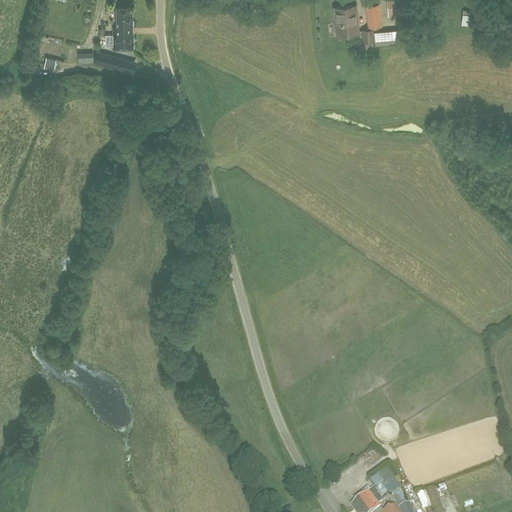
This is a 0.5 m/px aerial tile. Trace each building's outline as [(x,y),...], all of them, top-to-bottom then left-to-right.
[(394,3),(395,15),(406,14),(405,2),(394,3)] [(336,35),(358,33),(356,5),(334,7),(336,35)] [(379,5),(366,6),(368,27),(381,26),(379,5)] [(117,28),(113,28),(113,50),(133,50),(133,36),(132,36),(132,18),(129,18),(129,7),(117,7),(117,28)] [(363,43),(375,42),(374,29),(361,30),(363,43)] [(94,62),(124,70),(134,73),(137,60),(96,50),(95,55),(93,55),(93,51),(77,53),(78,64),(94,62)] [(40,65),(50,68),(53,59),(43,56),(40,65)] [(397,446),(392,459),(397,461),(402,463),(407,465),(416,444),(415,443),(406,440),(408,434),(400,431),(395,445),(397,446)] [(374,487),(370,491),(350,506),(354,511),(376,511),(381,508),(378,504),(385,499),(383,497),(387,494),(381,485),(394,477),(389,469),(377,476),(376,475),(369,479),(374,487)] [(414,495),(420,510),(430,506),(432,511),(442,511),(432,487),(414,495)] [(400,506),(402,511),(414,511),(412,508),(411,509),(409,503),(407,503),(401,489),(391,494),(397,507),(400,506)]
